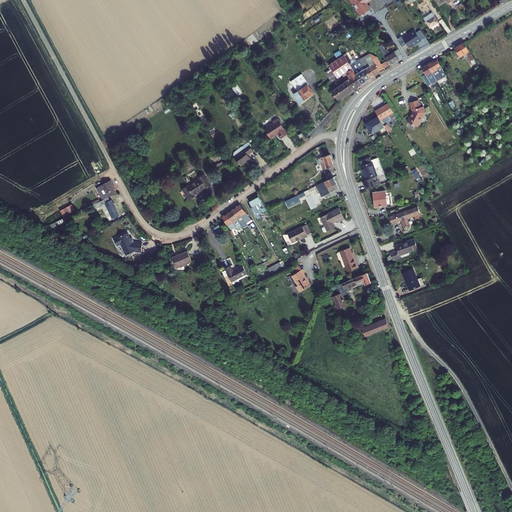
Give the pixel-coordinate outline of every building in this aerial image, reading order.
[(353,0),(362,13),(366,10),(367,10),(371,7),(369,5),(367,5),(365,2),(368,0),(353,0)] [(424,18),(430,28),(439,22),(432,12),(424,18)] [(365,28),(370,35),(374,32),(369,25),(367,26),(365,28)] [(416,30),(404,38),(410,48),(422,40),(416,30)] [(455,59),(459,56),(460,57),(466,53),(470,59),(471,61),(474,59),(464,42),(454,48),(456,50),(452,53),(455,59)] [(399,49),(385,57),(390,66),(404,58),(399,49)] [(466,53),(460,57),(462,61),(465,59),(467,61),(470,59),(466,53)] [(355,74),(362,84),(366,81),(355,62),(352,64),(346,54),(344,55),(347,60),(351,67),(355,74)] [(370,54),(364,57),(369,66),(375,63),(372,59),(370,54)] [(332,91),(334,94),(338,100),(362,84),(355,74),(351,67),(347,60),(344,55),(329,65),(338,79),(347,73),(350,79),(332,91)] [(369,66),(364,57),(359,60),(371,79),(380,73),(380,71),(375,63),(369,66)] [(376,57),(372,59),(375,63),(380,71),(383,69),(376,57)] [(355,62),(366,81),(371,79),(359,60),(355,62)] [(437,68),(433,61),(427,64),(435,78),(441,74),(437,68)] [(423,69),(430,81),(435,78),(427,64),(422,67),(423,69)] [(330,69),(325,73),(329,78),(334,74),(330,69)] [(420,71),(426,83),(430,81),(423,69),(420,71)] [(296,78),(308,97),(314,93),(308,85),(309,85),(302,74),(296,78)] [(294,95),(300,103),(308,97),(296,78),(291,82),(298,92),(294,95)] [(158,100),(143,111),(148,119),(163,108),(158,100)] [(413,110),(407,121),(418,127),(420,121),(420,120),(422,116),(423,115),(424,113),(423,109),(422,109),(420,103),(419,104),(418,100),(410,102),(412,110),(413,110)] [(384,123),(390,120),(387,116),(393,112),(388,104),(375,111),(380,120),(382,119),(384,123)] [(192,120),(188,113),(182,117),(186,124),(192,120)] [(274,123),(264,129),(271,139),(278,134),(281,138),(288,134),(278,118),(273,122),(274,123)] [(376,140),(388,133),(387,131),(384,126),(380,120),(379,120),(379,121),(368,127),(376,140)] [(248,143),(242,147),(242,146),(234,152),(233,155),(234,157),(241,166),(251,158),(248,155),(254,151),(248,143)] [(322,164),(324,169),(334,166),(330,154),(330,155),(328,151),(322,153),(324,156),(320,158),(322,164)] [(360,161),(361,166),(366,180),(364,181),(367,189),(381,184),(375,169),(380,167),(377,158),(373,160),(373,159),(371,160),(371,157),(360,161)] [(190,200),(195,197),(194,196),(205,188),(206,189),(211,185),(204,175),(199,179),(199,180),(188,187),(188,186),(182,190),(190,200)] [(330,193),(339,188),(334,177),(318,185),(321,191),(328,188),(330,193)] [(97,188),(103,200),(108,198),(116,194),(114,190),(115,189),(111,180),(97,188)] [(373,192),(374,201),(376,201),(376,207),(387,206),(387,200),(386,191),(373,192)] [(248,200),(252,207),(254,206),(258,204),(259,206),(262,204),(257,194),(248,200)] [(297,195),(289,199),(291,204),(300,200),(297,195)] [(103,200),(94,204),(96,209),(102,206),(109,220),(119,215),(112,200),(110,201),(108,198),(103,200)] [(244,220),(248,224),(253,221),(240,204),(235,208),(244,220)] [(73,205),(60,210),(62,216),(75,212),(73,205)] [(404,228),(410,225),(407,218),(420,214),(418,207),(389,217),(392,224),(401,220),(404,228)] [(244,220),(235,208),(231,211),(240,223),(244,220)] [(338,222),(344,219),(339,208),(321,217),(325,226),(323,228),(322,229),(324,232),(325,232),(335,227),(333,223),(337,221),(338,222)] [(240,223),(231,211),(226,214),(236,227),(237,230),(242,227),(240,223)] [(236,227),(226,214),(222,217),(231,230),(236,227)] [(65,218),(50,225),(55,227),(56,226),(66,221),(65,218)] [(302,226),(288,234),(292,243),(297,240),(300,239),(301,240),(307,236),(307,235),(304,230),(308,228),(307,225),(303,227),(302,226)] [(121,244),(127,255),(136,251),(137,251),(142,252),(143,243),(135,242),(132,237),(130,238),(128,233),(114,239),(117,246),(121,244)] [(400,256),(418,249),(414,239),(396,245),(398,251),(390,254),(393,261),(401,258),(400,256)] [(350,247),(340,251),(340,252),(338,253),(337,254),(339,260),(341,260),(343,260),(346,266),(348,272),(359,267),(356,258),(354,259),(352,252),(350,247)] [(187,251),(172,258),(176,268),(192,261),(187,251)] [(238,278),(247,274),(243,266),(233,271),(231,266),(226,269),(234,284),(240,281),(239,280),(238,278)] [(305,272),(303,269),(302,269),(297,273),(292,276),(298,286),(297,286),(297,288),(299,291),(301,291),(311,285),(304,273),(305,272)] [(411,290),(420,286),(417,279),(413,269),(403,273),(407,284),(408,283),(411,290)] [(338,288),(341,293),(333,297),(335,301),(333,302),(335,305),(336,305),(338,309),(346,306),(343,298),(344,298),(343,295),(347,294),(345,289),(364,281),(366,285),(371,283),(367,272),(337,286),(338,288)] [(365,337),(389,327),(386,319),(362,329),(365,337)]
